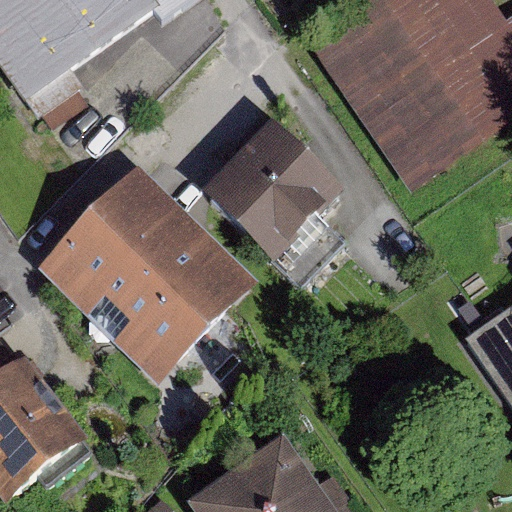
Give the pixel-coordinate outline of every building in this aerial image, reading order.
[(0,0),(0,33),(66,127),(90,111),(81,98),(183,26),(164,0),(0,0)] [(511,148),(511,0),(413,0),(344,50),(449,194),(511,148)] [(379,211),(301,142),(238,213),(316,281),(379,211)] [(286,297),(164,188),(79,284),(201,393),(286,297)] [(0,343),(22,330),(0,294),(0,343)] [(51,511),(113,468),(47,375),(0,408),(0,477),(24,511),(51,511)] [(353,511),(307,453),(232,511),(353,511)]
